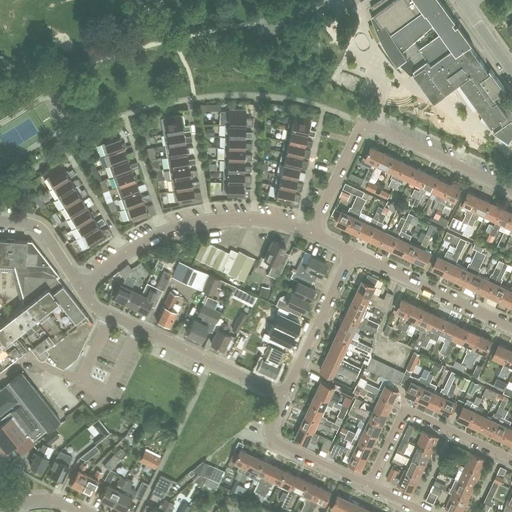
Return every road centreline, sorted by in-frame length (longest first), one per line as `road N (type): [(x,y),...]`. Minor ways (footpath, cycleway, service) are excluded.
road 1 (residential): [(511,190),(366,125),(311,233)]
road 2 (residential): [(311,233),(254,219),(189,225),(146,240),(80,289)]
road 3 (residential): [(285,396),(109,315),(80,289)]
road 4 (residential): [(511,460),(406,414),(369,487)]
road 5 (residential): [(511,327),(350,253)]
road 6 (residential): [(285,396),(350,253)]
road 7 (residential): [(369,487),(271,439),(285,396)]
